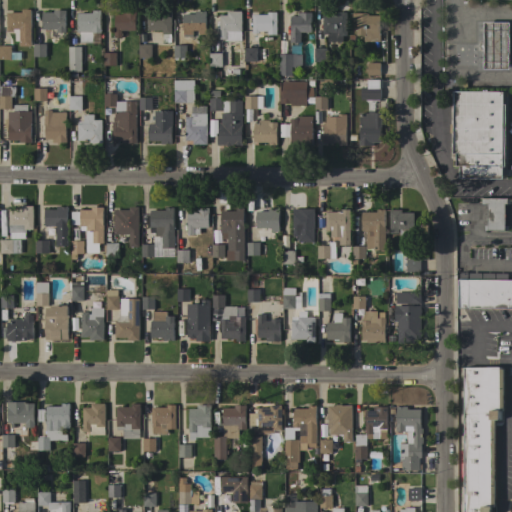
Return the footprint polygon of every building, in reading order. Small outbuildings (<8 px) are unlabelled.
[(31,33),(22,33),(22,32),(13,32),(7,32),(7,12),(22,12),(22,9),(31,9),(31,33)] [(54,13),(54,10),(66,10),(66,14),(65,14),(65,27),(66,27),(66,33),(57,32),(57,34),(52,34),(52,29),(42,29),(42,13),(54,13)] [(80,43),(80,32),(77,32),(77,13),(92,13),(92,10),(100,10),(100,28),(101,28),(101,33),(93,33),(93,43),(80,43)] [(121,30),(121,38),(114,38),(115,14),(122,14),(122,10),(125,10),(125,11),(136,11),(136,31),(121,30)] [(147,30),(147,14),(159,14),(159,11),(171,11),(171,34),(171,42),(163,42),(163,34),(162,34),(162,30),(147,30)] [(195,14),(195,11),(206,11),(206,34),(198,34),(198,31),(193,31),(193,37),(183,37),(183,14),(195,14)] [(219,15),(227,15),(227,11),(241,11),(242,41),(225,41),(225,39),(220,39),(219,15)] [(277,34),(268,35),(267,31),(263,31),(263,34),(258,34),(258,33),(253,33),(252,15),(268,15),(267,12),(276,12),(277,34)] [(311,12),(311,32),(300,32),(300,42),(290,42),(290,16),(298,16),(298,12),(311,12)] [(338,15),(338,12),(347,12),(347,36),(343,36),(343,42),(328,42),(328,35),(323,35),(323,15),(338,15)] [(364,42),(364,36),(356,36),(356,30),(357,30),(357,21),(352,21),(352,13),(368,13),(368,15),(380,15),(380,42),(364,42)] [(509,69),(484,69),(484,49),(480,49),(480,42),(484,42),(484,22),(509,22),(509,69)] [(33,44),(45,44),(46,56),(33,57),(33,44)] [(139,44),(151,44),(151,58),(139,58),(139,44)] [(0,45),(11,46),(11,59),(0,59),(0,45)] [(174,45),(186,45),(186,58),(174,58),(174,45)] [(81,72),(77,72),(77,77),(70,77),(70,72),(68,72),(68,47),(81,46),(81,72)] [(244,48),(256,48),(256,61),(244,61),(244,48)] [(314,48),(326,48),(326,62),(314,62),(314,48)] [(103,53),(116,52),(116,65),(103,65),(103,53)] [(209,53),(222,53),(222,67),(209,67),(209,53)] [(279,54),(301,54),(301,67),(292,67),(292,76),(285,76),(285,78),(280,78),(280,76),(279,76),(279,54)] [(380,63),(380,75),(367,75),(367,63),(380,63)] [(194,103),(174,103),(173,80),(194,80),(194,103)] [(380,80),(380,88),(380,100),(378,100),(375,103),(375,110),(374,110),(374,113),(381,113),(381,128),(380,128),(380,142),(373,142),(373,146),(359,146),(359,140),(360,140),(359,114),(368,113),(368,111),(367,103),(364,100),(361,100),(361,87),(368,87),(368,80),(380,80)] [(306,82),(306,106),(291,106),(291,104),(279,104),(279,91),(283,91),(283,81),(306,82)] [(11,109),(0,109),(0,86),(11,86),(11,87),(15,87),(20,87),(20,94),(15,94),(15,97),(11,97),(11,109)] [(33,88),(46,88),(46,101),(33,101),(33,88)] [(222,111),(209,111),(209,98),(210,98),(210,90),(220,90),(220,98),(222,98),(222,111)] [(503,104),(505,104),(505,166),(502,166),(502,179),(460,179),(460,166),(456,166),(456,154),(453,154),(453,131),(450,131),(450,125),(453,125),(453,91),(503,92),(503,104)] [(244,96),(247,96),(247,92),(251,92),(251,96),(262,96),(262,109),(244,109),(244,96)] [(136,143),(127,143),(127,141),(119,141),(119,143),(112,143),(112,122),(113,122),(113,117),(114,117),(114,112),(116,112),(116,107),(104,107),(104,94),(116,94),(116,102),(125,102),(125,101),(136,101),(136,143)] [(81,96),(81,110),(69,110),(69,96),(81,96)] [(314,96),(327,96),(327,109),(314,109),(314,96)] [(139,97),(151,97),(151,110),(139,110),(139,97)] [(231,145),(230,146),(227,146),(225,145),(216,145),(216,136),(218,136),(218,123),(221,123),(221,113),(223,113),(223,101),(229,101),(229,100),(242,100),(242,126),(241,126),(241,140),(242,140),(242,145),(231,145)] [(13,111),(13,105),(27,105),(27,111),(31,111),(31,125),(30,125),(31,138),(32,142),(19,143),(19,140),(8,141),(7,127),(4,128),(4,120),(8,119),(8,112),(13,111)] [(207,144),(192,144),(192,141),(185,141),(185,117),(190,117),(190,114),(191,114),(191,106),(206,106),(206,114),(207,114),(207,144)] [(66,112),(66,143),(52,143),(52,139),(45,139),(45,124),(44,124),(44,110),(52,110),(52,112),(66,112)] [(154,111),(172,111),(172,125),(171,125),(171,144),(160,144),(160,141),(148,141),(148,124),(154,124),(154,111)] [(102,143),(87,143),(87,140),(78,140),(78,124),(79,124),(79,121),(81,121),(85,113),(93,113),(93,120),(101,120),(102,143)] [(313,116),(312,146),(290,146),(290,137),(280,137),(280,124),(290,124),(290,118),(296,119),(296,116),(313,116)] [(323,143),(322,124),(328,124),(327,118),(339,118),(339,123),(346,122),(346,128),(345,128),(346,145),(338,146),(338,143),(323,143)] [(253,142),(253,123),(258,123),(258,120),(269,120),(269,122),(277,122),(277,128),(276,128),(276,145),(268,145),(268,142),(253,142)] [(487,204),(481,204),(481,198),(511,198),(511,204),(505,204),(505,226),(508,226),(508,231),(484,231),(484,226),(487,226),(487,204)] [(9,209),(21,209),(21,206),(33,206),(33,229),(26,229),(26,232),(25,232),(25,238),(10,239),(10,233),(9,233),(9,209)] [(44,226),(44,210),(56,209),(56,206),(67,206),(67,224),(68,224),(68,246),(56,246),(55,226),(44,226)] [(103,243),(92,243),(92,240),(86,240),(86,230),(80,230),(80,225),(71,225),(71,212),(80,212),(79,210),(91,210),(91,207),(103,207),(103,211),(102,212),(102,225),(103,225),(103,243)] [(138,247),(129,247),(129,234),(114,234),(114,210),(129,210),(129,207),(138,207),(138,247)] [(165,210),(165,207),(173,207),(173,225),(174,225),(174,248),(162,248),(162,236),(155,236),(155,229),(150,229),(150,210),(165,210)] [(200,228),(200,234),(195,234),(195,235),(187,235),(187,226),(187,212),(195,212),(195,208),(204,208),(204,212),(208,212),(208,228),(200,228)] [(236,211),(236,208),(243,208),(243,226),(244,226),(244,231),(237,231),(237,233),(220,233),(221,211),(236,211)] [(268,211),(268,208),(279,208),(279,232),(271,232),(271,231),(257,231),(257,228),(256,228),(256,211),(268,211)] [(292,213),(300,213),(300,209),(314,209),(314,229),(299,229),(299,237),(292,237),(292,213)] [(350,245),(338,245),(338,237),(330,237),(330,231),(325,231),(325,212),(341,212),(341,209),(349,209),(350,245)] [(385,250),(373,250),(373,249),(366,249),(366,231),(361,231),(362,212),(376,212),(376,209),(384,209),(384,228),(385,228),(385,250)] [(389,210),(401,210),(401,213),(414,213),(414,235),(400,235),(400,229),(398,229),(398,233),(389,233),(389,210)] [(20,239),(21,253),(0,253),(0,239),(2,239),(20,239)] [(35,240),(48,240),(48,253),(35,253),(35,240)] [(70,241),(83,241),(83,254),(70,254),(70,241)] [(259,255),(246,255),(246,242),(259,242),(259,255)] [(335,259),(317,259),(317,246),(329,246),(329,242),(335,242),(335,259)] [(118,257),(106,257),(106,243),(118,243),(118,257)] [(154,257),(141,257),(141,244),(153,244),(154,257)] [(211,244),(224,244),(224,257),(211,257),(211,244)] [(365,259),(352,259),(352,246),(365,246),(365,259)] [(176,250),(188,250),(188,263),(176,263),(176,250)] [(294,264),(282,264),(282,251),(294,251),(294,264)] [(406,271),(406,259),(420,259),(420,271),(406,271)] [(511,308),(458,308),(459,279),(460,272),(468,272),(467,279),(469,279),(469,273),(481,273),(481,280),(482,280),(482,273),(495,273),(495,280),(496,273),(508,273),(508,280),(511,280),(511,308)] [(36,282),(48,282),(48,306),(36,306),(36,282)] [(83,301),(71,301),(71,289),(69,289),(69,283),(71,283),(71,282),(83,282),(83,301)] [(295,296),(298,296),(298,294),(301,294),(301,309),(282,309),(282,291),(283,291),(283,288),(295,288),(295,296)] [(176,289),(189,289),(189,302),(176,302),(176,289)] [(259,302),(258,302),(258,303),(248,303),(248,302),(247,302),(247,289),(259,289),(259,302)] [(106,290),(117,290),(117,296),(119,296),(119,310),(106,310),(106,290)] [(399,304),(399,292),(407,292),(420,291),(420,304),(399,304)] [(330,311),(317,311),(317,298),(318,298),(318,293),(330,293),(330,311)] [(223,308),(212,308),(212,294),(223,294),(223,308)] [(13,308),(0,308),(0,295),(13,295),(13,308)] [(141,297),(153,296),(154,309),(141,309),(141,297)] [(352,296),(365,296),(365,309),(352,309),(352,296)] [(139,340),(127,340),(127,337),(115,337),(115,321),(117,321),(117,318),(119,318),(119,315),(120,315),(120,298),(139,299),(139,340)] [(209,341),(195,341),(195,337),(195,339),(190,339),(189,337),(186,337),(187,304),(201,304),(201,300),(209,300),(209,341)] [(61,340),(50,340),(45,340),(45,320),(44,320),(44,314),(47,314),(47,308),(52,308),(52,305),(68,305),(68,339),(61,340)] [(421,339),(412,339),(412,343),(397,343),(397,321),(394,321),(394,306),(420,306),(421,339)] [(224,307),(243,307),(243,317),(244,317),(244,341),(236,341),(236,339),(221,339),(220,320),(224,307)] [(103,340),(90,340),(90,336),(88,336),(88,337),(80,337),(80,332),(81,332),(81,312),(88,312),(88,319),(91,319),(91,308),(103,308),(103,340)] [(152,311),(166,311),(166,316),(173,316),(174,340),(163,341),(163,338),(151,338),(150,321),(152,321),(152,311)] [(314,342),(306,342),(306,339),(291,339),(291,320),(292,320),(292,317),(298,317),(298,311),(306,311),(306,317),(314,317),(314,342)] [(333,322),(333,313),(342,313),(342,318),(350,318),(350,324),(349,324),(349,338),(350,338),(350,342),(338,342),(338,340),(326,340),(326,322),(333,322)] [(279,341),(266,341),(266,338),(258,338),(258,322),(257,322),(257,314),(265,314),(264,321),(271,321),(271,319),(279,319),(279,341)] [(7,341),(7,322),(10,322),(10,319),(24,319),(24,315),(35,315),(35,319),(32,319),(32,335),(33,335),(33,339),(26,339),(26,340),(7,341)] [(366,343),(366,340),(362,340),(362,326),(361,326),(361,321),(369,321),(369,323),(376,323),(376,318),(385,318),(385,325),(385,343),(366,343)] [(464,511),(464,367),(487,367),(500,367),(500,369),(503,369),(503,411),(500,411),(500,420),(495,420),(495,507),(492,507),(492,511),(464,511)] [(14,423),(14,428),(11,428),(11,423),(7,423),(7,402),(26,401),(26,403),(33,403),(33,407),(34,407),(34,421),(34,427),(26,428),(26,423),(14,423)] [(61,406),(61,403),(69,403),(69,421),(70,421),(70,428),(62,428),(62,434),(67,434),(67,441),(62,441),(62,440),(49,440),(49,450),(37,450),(37,437),(38,437),(38,436),(46,436),(46,430),(45,421),(46,421),(46,406),(61,406)] [(82,407),(91,407),(90,403),(105,403),(105,427),(104,427),(104,435),(89,435),(89,431),(83,432),(82,407)] [(140,429),(139,429),(139,439),(122,439),(122,430),(117,430),(117,426),(116,426),(116,407),(131,407),(131,404),(140,404),(140,429)] [(175,429),(167,429),(167,434),(152,434),(152,426),(151,426),(151,407),(166,407),(166,405),(175,405),(175,429)] [(188,408),(197,408),(197,405),(210,405),(210,410),(210,423),(211,423),(211,427),(210,427),(210,437),(195,437),(195,440),(189,440),(189,432),(188,432),(188,408)] [(222,436),(222,408),(234,408),(234,405),(246,405),(246,409),(245,409),(245,423),(246,423),(246,429),(239,429),(239,438),(226,438),(226,450),(228,450),(228,454),(225,454),(226,459),(213,459),(213,436),(222,436)] [(281,430),(273,430),(273,431),(257,431),(257,424),(248,424),(248,415),(257,415),(257,408),(269,408),(269,405),(281,405),(281,430)] [(299,462),(297,462),(297,470),(284,470),(284,427),(292,427),(292,424),(293,424),(293,421),(292,421),(292,418),(293,418),(293,416),(292,416),(292,413),(293,413),(293,408),(308,408),(308,405),(310,405),(310,406),(316,406),(316,423),(316,443),(306,443),(306,436),(299,436),(299,430),(294,430),(294,440),(299,440),(299,462)] [(352,442),(343,442),(343,435),(330,435),(328,433),(327,406),(335,405),(341,405),(352,405),(352,442)] [(367,439),(367,434),(365,434),(365,410),(373,410),(373,406),(387,406),(387,412),(386,412),(386,425),(387,425),(387,429),(387,439),(367,439)] [(401,470),(401,459),(399,459),(399,456),(400,456),(400,444),(407,444),(407,431),(396,431),(395,424),(397,424),(396,406),(407,406),(407,409),(420,409),(421,428),(422,428),(422,443),(421,443),(421,458),(419,458),(419,470),(401,470)] [(14,447),(2,448),(1,435),(14,435),(14,447)] [(108,437),(120,437),(120,451),(116,451),(116,452),(113,452),(113,451),(108,451),(108,437)] [(261,458),(251,458),(251,450),(248,450),(248,437),(261,437),(261,458)] [(155,451),(143,451),(143,439),(155,438),(155,451)] [(331,453),(319,453),(319,439),(332,439),(331,453)] [(85,443),(85,457),(72,456),(72,443),(85,443)] [(178,444),(190,444),(191,457),(178,457),(178,444)] [(354,446),(366,446),(367,459),(361,459),(361,462),(358,462),(358,465),(355,465),(354,446)] [(198,491),(198,504),(178,504),(178,477),(186,477),(186,484),(190,484),(190,491),(198,491)] [(220,477),(247,477),(247,503),(232,503),(232,492),(220,492),(220,477)] [(85,503),(73,503),(72,480),(85,480),(85,503)] [(261,499),(249,499),(249,482),(261,482),(261,499)] [(120,497),(108,497),(108,485),(120,485),(120,497)] [(367,486),(367,506),(355,506),(355,493),(354,493),(354,486),(367,486)] [(408,500),(408,488),(420,488),(420,500),(408,500)] [(319,495),(321,495),(320,489),(330,489),(330,495),(332,495),(332,508),(319,508),(319,495)] [(2,502),(2,490),(14,490),(14,502),(2,502)] [(70,511),(48,511),(48,505),(37,505),(37,492),(49,492),(50,502),(61,502),(70,502),(70,511)] [(143,493),(155,493),(155,506),(143,506),(143,493)] [(295,511),(295,507),(284,507),(284,494),(297,494),(297,501),(317,501),(317,511),(295,511)] [(35,511),(18,511),(18,502),(35,502),(35,511)]
